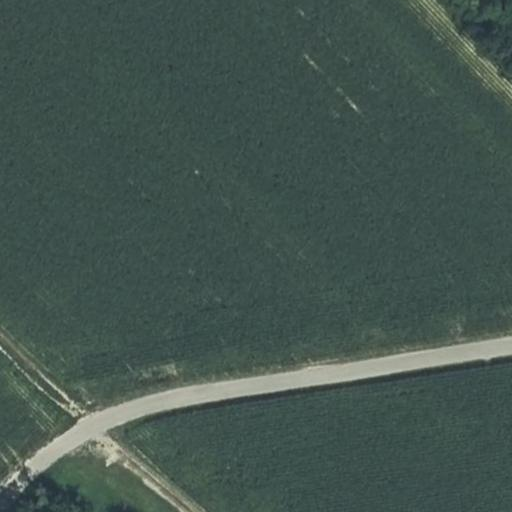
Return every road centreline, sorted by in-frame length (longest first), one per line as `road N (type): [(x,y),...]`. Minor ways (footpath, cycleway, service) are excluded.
road 1 (residential): [(0,510),(63,450),(150,407),(511,348)]
road 2 (track): [(0,338),(91,432)]
road 3 (track): [(182,511),(91,432)]
